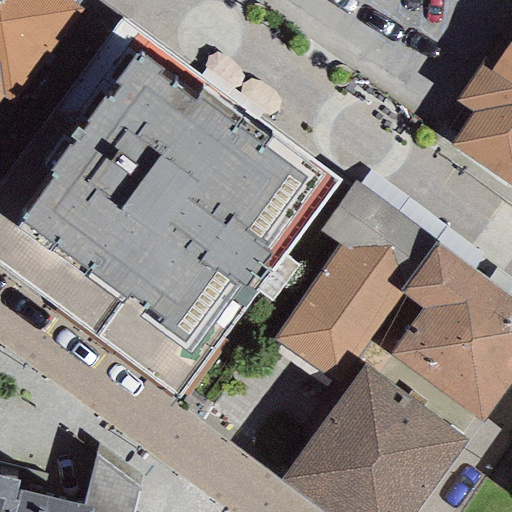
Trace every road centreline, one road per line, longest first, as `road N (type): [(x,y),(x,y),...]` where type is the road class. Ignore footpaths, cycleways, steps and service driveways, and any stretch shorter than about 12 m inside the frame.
road 1 (residential): [(511,252),(156,0)]
road 2 (unclassified): [(271,511),(0,313)]
